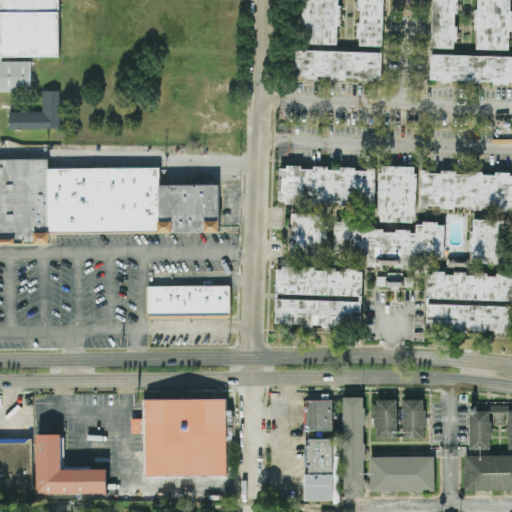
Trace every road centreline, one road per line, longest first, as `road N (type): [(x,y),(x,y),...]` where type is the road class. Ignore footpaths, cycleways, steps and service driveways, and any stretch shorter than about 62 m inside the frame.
road 1 (tertiary): [(253,501),(264,0)]
road 2 (secondary): [(0,382),(449,381)]
road 3 (secondary): [(449,360),(0,360)]
